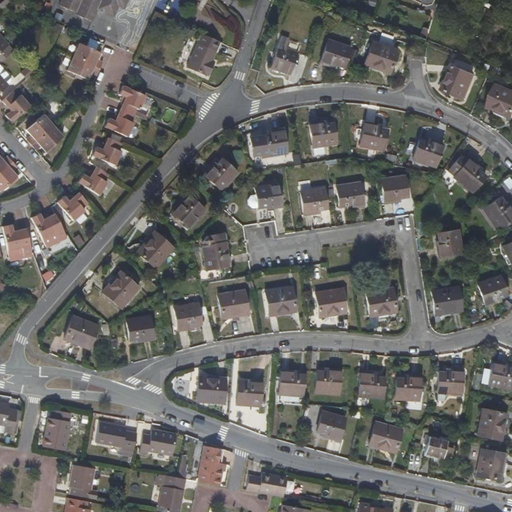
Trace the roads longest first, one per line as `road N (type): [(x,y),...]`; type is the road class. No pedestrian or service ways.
road 1 (unclassified): [(229,120),(27,326),(14,377)]
road 2 (residential): [(234,107),(116,58),(76,156),(50,193),(0,203)]
road 3 (unclassified): [(423,348),(239,346),(173,363),(132,394)]
road 4 (unclassified): [(229,120),(348,94),(449,116),(511,161)]
road 5 (residential): [(423,348),(403,225),(259,248)]
road 6 (residential): [(242,442),(459,493)]
road 7 (residential): [(132,394),(242,442)]
